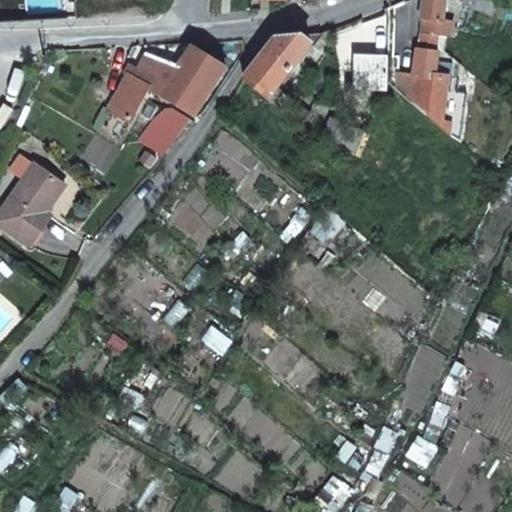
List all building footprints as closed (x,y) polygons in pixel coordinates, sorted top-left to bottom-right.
[(420,33),(438,35),(440,19),(442,19),(445,0),(423,0),(420,18),(424,18),(420,33)] [(465,0),(464,4),(492,15),(497,1),(494,0),(465,0)] [(415,105),(451,134),(458,78),(435,75),(438,51),(436,51),(438,35),(420,33),(418,49),(417,49),(413,74),(419,75),(415,105)] [(243,79),(267,99),(276,86),(311,43),(302,35),(276,37),(243,79)] [(149,89),(194,115),(225,67),(192,46),(179,66),(147,54),(135,79),(128,75),(109,109),(130,121),(149,89)] [(354,89),(387,90),(387,82),(388,57),(355,55),(354,89)] [(290,115),(302,125),(311,115),(276,86),(267,99),(288,117),(290,115)] [(130,121),(109,109),(102,122),(122,134),(130,121)] [(138,141),(163,157),(190,119),(174,109),(166,110),(153,121),(138,141)] [(322,141),(354,155),(363,131),(332,118),(322,141)] [(47,213),(66,185),(36,164),(0,214),(0,224),(30,246),(52,216),(47,213)]
